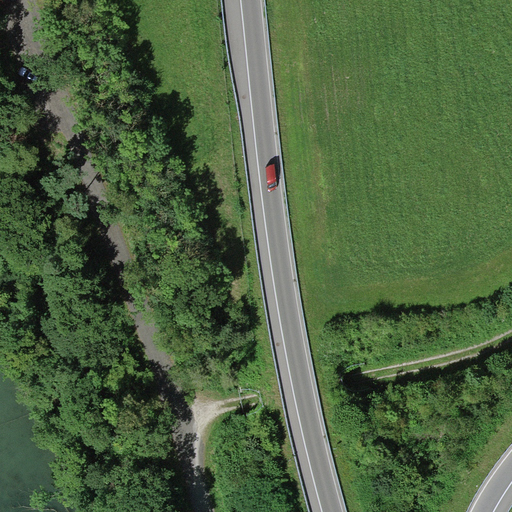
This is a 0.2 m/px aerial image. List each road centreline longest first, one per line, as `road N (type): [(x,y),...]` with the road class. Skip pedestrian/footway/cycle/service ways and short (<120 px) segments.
road 1 (motorway): [(252,0),(288,302),(333,511)]
road 2 (track): [(183,424),(511,334)]
